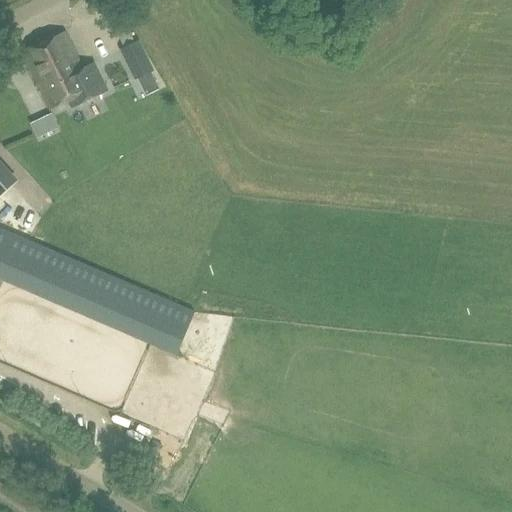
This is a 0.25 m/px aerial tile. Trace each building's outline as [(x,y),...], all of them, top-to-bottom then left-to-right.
[(50,110),(68,102),(71,109),(109,91),(95,62),(82,68),(65,33),(23,53),(50,110)] [(140,41),(122,50),(136,79),(154,70),(140,41)] [(129,124),(170,105),(159,81),(118,100),(129,124)] [(0,174),(0,196),(11,187),(0,174)] [(13,221),(36,232),(46,211),(23,200),(13,221)] [(0,228),(0,272),(178,349),(194,312),(0,228)] [(0,377),(27,388),(33,374),(0,360),(0,377)] [(15,487),(22,478),(8,468),(1,477),(15,487)] [(0,503),(12,511),(42,511),(0,481),(0,503)]
